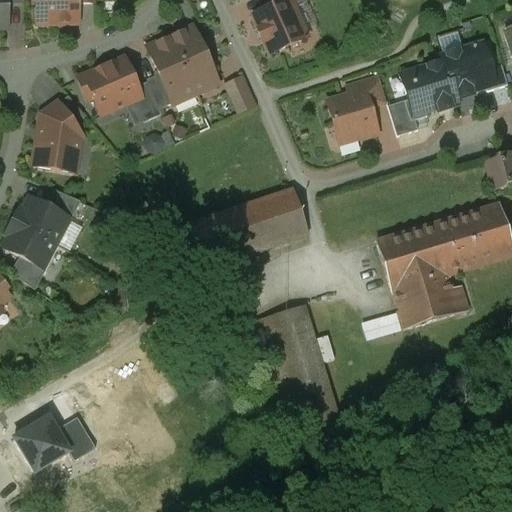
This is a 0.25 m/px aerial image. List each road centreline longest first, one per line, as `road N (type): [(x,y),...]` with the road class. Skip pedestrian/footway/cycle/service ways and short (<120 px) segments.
road 1 (unclassified): [(0,420),(151,326),(236,302)]
road 2 (residential): [(511,131),(304,197)]
road 3 (residential): [(304,197),(217,0)]
road 4 (residential): [(24,74),(155,0)]
